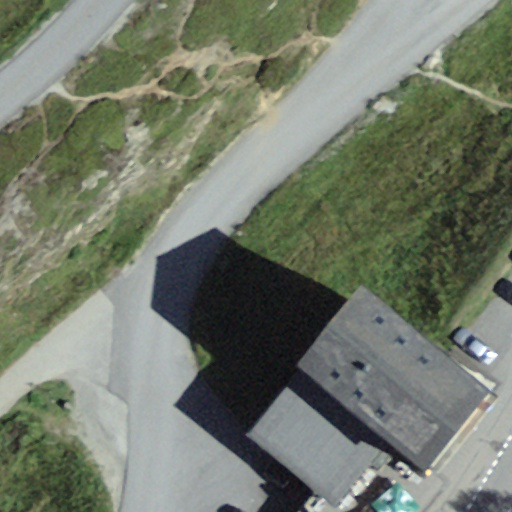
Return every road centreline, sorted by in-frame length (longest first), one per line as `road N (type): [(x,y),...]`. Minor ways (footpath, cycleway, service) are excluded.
road 1 (residential): [(152,511),(165,460),(169,293),(182,257),(363,56)]
road 2 (track): [(0,403),(36,363),(182,257)]
road 3 (residential): [(121,0),(0,109)]
road 4 (residential): [(363,56),(471,0)]
